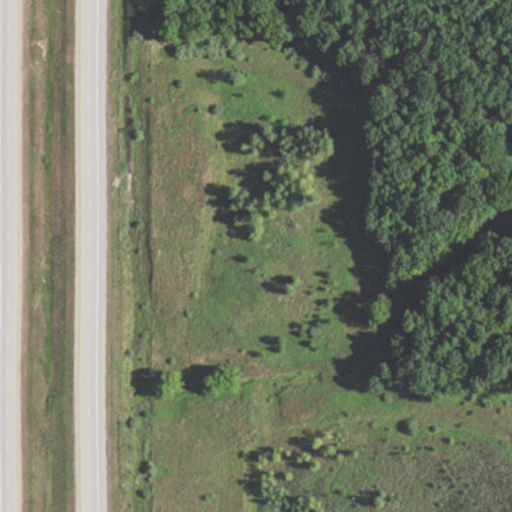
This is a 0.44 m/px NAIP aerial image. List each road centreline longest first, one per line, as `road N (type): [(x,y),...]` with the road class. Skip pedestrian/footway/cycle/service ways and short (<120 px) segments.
road 1 (motorway): [(93,511),(91,0)]
road 2 (motorway): [(9,0),(11,511)]
